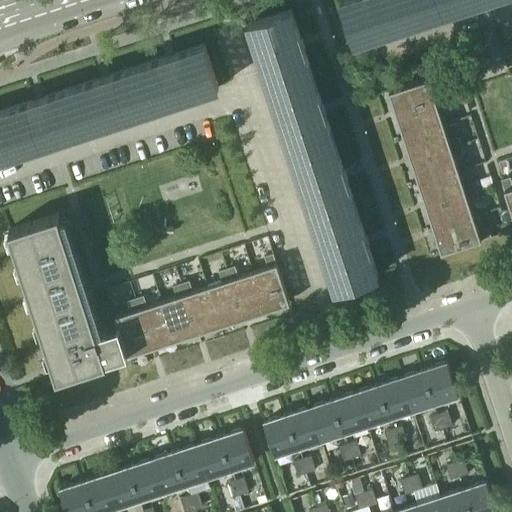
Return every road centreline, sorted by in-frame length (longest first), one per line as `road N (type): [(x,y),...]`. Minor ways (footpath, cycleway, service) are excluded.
road 1 (residential): [(11,455),(475,303)]
road 2 (residential): [(511,422),(475,303)]
